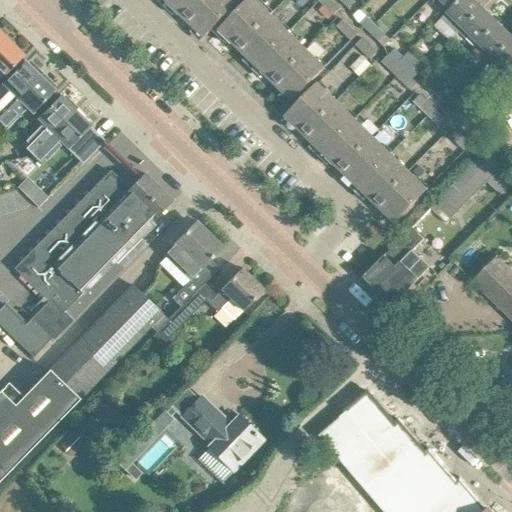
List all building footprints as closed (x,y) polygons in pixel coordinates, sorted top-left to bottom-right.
[(165,0),(204,37),(237,4),(232,0),(165,0)] [(255,0),(248,0),(233,16),(219,30),(292,101),(325,67),(255,0)] [(330,0),(317,0),(334,15),(340,9),(330,0)] [(351,0),(339,0),(354,16),(360,10),(361,10),(351,0)] [(433,0),(439,5),(442,2),(451,10),(460,0),(433,0)] [(460,32),(483,8),(474,0),(460,0),(436,26),(452,41),(460,32)] [(498,23),(483,8),(460,32),(475,47),(498,23)] [(368,32),(375,25),(360,10),(354,16),(368,32)] [(343,20),(336,27),(351,41),(358,34),(343,20)] [(511,39),(511,36),(498,23),(475,47),(482,53),(485,50),(493,58),(490,61),(491,61),(511,39)] [(390,40),(375,25),(368,32),(384,47),(391,39),(390,40)] [(0,52),(9,42),(0,33),(0,52)] [(377,53),(362,38),(355,45),(370,60),(377,53)] [(511,70),(511,39),(491,61),(498,68),(501,65),(510,73),(511,70)] [(0,80),(24,56),(9,42),(0,52),(0,80)] [(395,48),(388,55),(396,63),(402,56),(395,48)] [(427,63),(412,50),(398,64),(412,79),(427,63)] [(417,84),(412,79),(398,64),(396,63),(388,55),(381,62),(411,91),(417,84)] [(24,62),(10,76),(0,86),(0,116),(39,76),(24,62)] [(429,75),(422,82),(432,91),(438,85),(429,75)] [(54,91),(39,76),(0,116),(0,123),(6,130),(27,108),(32,114),(54,91)] [(318,83),(299,102),(285,117),(395,223),(427,189),(318,83)] [(447,93),(438,85),(432,91),(441,100),(447,93)] [(420,95),(414,101),(444,130),(450,123),(420,95)] [(60,96),(46,111),(37,119),(43,125),(23,146),(32,155),(75,111),(60,96)] [(468,116),(459,107),(452,114),(462,123),(468,116)] [(90,126),(75,111),(32,155),(41,164),(62,143),(68,149),(81,164),(91,154),(104,141),(90,127),(90,126)] [(456,130),(450,136),(465,151),(471,144),(456,130)] [(511,175),(486,151),(419,220),(434,234),(428,240),(425,243),(431,249),(436,254),(456,233),(458,235),(459,234),(448,223),(462,209),(487,181),(501,194),(502,193),(511,183),(511,175)] [(419,166),(414,171),(419,177),(425,171),(419,166)] [(147,227),(172,201),(144,173),(127,191),(108,173),(14,269),(47,301),(25,325),(4,305),(0,308),(0,326),(33,358),(50,340),(52,338),(54,340),(147,247),(140,239),(149,229),(147,227)] [(39,209),(45,204),(27,179),(20,184),(39,209)] [(165,253),(175,262),(191,278),(182,288),(191,296),(182,305),(183,306),(204,284),(218,269),(210,260),(221,249),(204,232),(206,230),(197,221),(165,253)] [(399,241),(364,277),(365,278),(390,303),(392,305),(393,305),(430,267),(421,259),(413,251),(423,241),(426,238),(413,226),(399,241)] [(511,270),(497,256),(487,267),(473,281),(511,319),(511,270)] [(161,345),(205,301),(217,312),(222,307),(235,319),(263,290),(241,268),(220,289),(221,290),(216,295),(204,284),(183,306),(153,337),(161,345)] [(0,480),(163,315),(132,285),(23,398),(8,384),(0,391),(0,480)] [(202,397),(182,417),(211,445),(209,447),(233,471),(263,440),(238,416),(226,429),(207,411),(212,406),(202,397)] [(486,511),(487,511),(465,487),(457,488),(452,483),(454,480),(435,458),(426,459),(422,454),(423,451),(404,429),(396,430),(391,425),(392,422),(373,400),(365,401),(362,399),(358,403),(357,402),(319,435),(384,511),(486,511)] [(113,458),(124,470),(166,428),(162,424),(176,411),(168,403),(154,417),(113,458)] [(101,405),(85,423),(103,438),(118,421),(101,405)]
